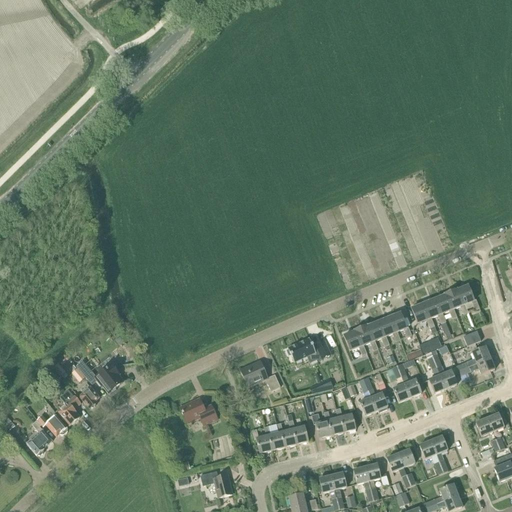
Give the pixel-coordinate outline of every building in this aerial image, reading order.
[(475,312),(479,310),(476,301),(474,302),(468,287),(456,292),(462,307),(465,306),(471,303),(475,312)] [(451,311),(453,311),(460,308),(463,316),(466,315),(468,314),(465,306),(462,307),(456,292),(445,296),(451,311)] [(452,321),(455,320),(457,319),(453,311),(451,311),(445,296),(434,301),(440,316),(442,315),(449,312),(452,321)] [(440,316),(434,301),(423,305),(429,320),(431,319),(438,317),(441,325),(443,324),(446,323),(442,315),(440,316)] [(423,305),(411,310),(417,325),(427,321),(430,330),(432,335),(435,335),(437,334),(435,328),(431,319),(429,320),(423,305)] [(407,339),(412,337),(408,329),(406,330),(400,315),(388,319),(395,335),(398,333),(404,331),(407,339)] [(386,338),(393,335),(396,344),(398,343),(401,342),(398,333),(395,335),(388,319),(377,324),(383,339),(386,338)] [(385,348),(387,347),(390,346),(386,338),(383,339),(377,324),(366,328),(372,344),(375,342),(382,340),(385,348)] [(373,352),(376,352),(378,350),(375,342),(372,344),(366,328),(355,333),(361,348),(364,347),(370,344),(373,352)] [(362,357),(364,356),(367,355),(364,347),(361,348),(355,333),(344,337),(350,353),(359,349),(362,357)] [(477,333),(463,339),(467,349),(481,343),(477,333)] [(288,352),(287,353),(289,358),(291,357),(294,364),(308,358),(311,364),(318,361),(318,363),(331,357),(325,344),(313,349),(309,341),(288,350),(288,352)] [(428,344),(420,348),(423,356),(431,353),(428,344)] [(474,361),(467,363),(469,368),(490,360),(485,349),(471,355),(474,361)] [(420,351),(407,356),(409,362),(422,357),(420,351)] [(427,357),(428,360),(435,379),(429,381),(434,395),(445,391),(432,358),(431,355),(427,357)] [(445,375),(437,356),(432,358),(445,391),(457,386),(451,372),(445,375)] [(387,360),(389,365),(395,363),(393,357),(387,360)] [(69,361),(67,359),(60,365),(63,367),(69,361)] [(490,360),(470,368),(471,373),(478,370),(481,377),(495,371),(490,360)] [(413,361),(402,366),(405,371),(416,366),(413,361)] [(265,381),(270,393),(279,389),(274,377),(268,380),(260,363),(240,372),(248,389),(265,381)] [(467,363),(456,368),(458,373),(469,368),(467,363)] [(81,375),(82,373),(86,371),(87,369),(83,364),(77,370),(81,375)] [(66,374),(58,365),(54,369),(55,370),(54,371),(61,378),(62,378),(64,381),(68,377),(65,374),(66,374)] [(402,366),(397,368),(404,386),(410,400),(421,395),(415,381),(410,384),(405,371),(402,366)] [(81,374),(82,375),(85,379),(92,387),(97,383),(101,388),(103,387),(109,395),(110,394),(111,395),(116,391),(115,390),(123,384),(118,377),(119,376),(112,367),(96,379),(87,369),(81,374)] [(392,370),(386,373),(387,373),(391,384),(392,383),(397,381),(400,388),(393,390),(399,404),(410,400),(404,386),(397,368),(392,370)] [(470,368),(458,373),(459,376),(460,378),(467,375),(471,373),(470,368)] [(71,375),(79,384),(85,379),(77,370),(71,375)] [(58,376),(54,372),(48,378),(52,382),(58,376)] [(467,375),(460,378),(463,385),(470,383),(467,375)] [(375,397),(368,379),(363,381),(370,399),(376,413),(381,412),(381,413),(387,411),(386,409),(387,409),(382,395),(375,397)] [(330,381),(318,387),(321,393),(334,390),(330,381)] [(370,399),(363,381),(358,382),(366,401),(359,404),(365,418),(376,413),(370,399)] [(380,394),(386,391),(382,382),(376,385),(380,394)] [(84,395),(79,399),(89,411),(91,409),(93,410),(95,408),(95,406),(97,405),(95,403),(99,400),(90,389),(87,386),(80,391),(84,395)] [(347,389),(351,398),(357,396),(353,386),(347,389)] [(60,400),(66,406),(57,414),(69,428),(80,419),(74,412),(80,406),(68,392),(60,400)] [(32,405),(26,399),(21,404),(26,410),(32,405)] [(199,401),(180,410),(187,425),(200,419),(204,426),(217,420),(211,407),(204,410),(199,401)] [(314,414),(311,405),(306,406),(308,415),(314,414)] [(339,419),(343,434),(356,431),(352,416),(342,419),(340,410),(335,411),(337,420),(339,419)] [(328,413),(323,415),(325,423),(327,423),(331,438),(343,434),(339,419),(337,420),(330,422),(328,413)] [(487,420),(493,434),(504,429),(498,415),(487,420)] [(47,426),(58,438),(60,436),(64,437),(67,434),(68,430),(68,429),(57,416),(48,424),(42,417),(38,421),(44,428),(47,426)] [(327,423),(325,423),(320,424),(318,416),(311,418),(313,427),(315,426),(319,441),(331,438),(327,423)] [(292,417),(289,418),(288,418),(289,423),(288,424),(291,432),(292,431),(296,446),(308,443),(304,428),(295,431),(292,417)] [(1,424),(8,433),(15,427),(7,419),(1,424)] [(476,424),(481,438),(493,434),(487,420),(476,424)] [(44,451),(53,443),(40,428),(41,427),(37,422),(32,426),(39,434),(27,445),(37,458),(38,457),(41,457),(44,455),(44,452),(44,451)] [(281,425),(276,427),(278,435),(280,434),(284,449),(296,446),(292,431),(291,432),(283,434),(281,425)] [(269,428),(265,430),(267,438),(268,437),(272,452),(284,449),(280,434),(278,435),(271,437),(269,428)] [(259,440),(257,431),(252,432),(255,442),(256,441),(260,456),(272,452),(268,437),(267,438),(259,440)] [(444,475),(449,473),(442,454),(447,452),(442,438),(431,443),(444,475)] [(500,440),(496,442),(500,453),(505,451),(500,440)] [(495,455),(500,453),(496,442),(491,444),(495,455)] [(432,458),(434,465),(439,477),(444,475),(431,443),(419,447),(425,461),(432,458)] [(481,455),(482,459),(494,454),(492,450),(481,455)] [(399,455),(404,469),(414,465),(409,451),(399,455)] [(392,474),(399,471),(406,490),(412,488),(407,476),(404,469),(399,455),(387,460),(392,474)] [(511,466),(511,458),(511,455),(494,462),(497,469),(494,470),(499,484),(511,478),(511,468),(511,466)] [(190,471),(189,468),(185,469),(184,465),(176,467),(178,474),(190,471)] [(377,466),(365,469),(371,491),(376,490),(374,482),(380,480),(377,466)] [(365,469),(353,472),(357,486),(363,484),(365,492),(371,491),(365,469)] [(218,479),(217,473),(200,477),(203,488),(215,485),(218,500),(232,496),(227,477),(218,479)] [(416,486),(412,474),(407,476),(412,488),(416,486)] [(342,475),(331,478),(334,492),(336,500),(339,511),(345,510),(342,498),(340,491),(346,489),(342,475)] [(331,478),(319,481),(323,495),(330,493),(331,501),(336,500),(334,492),(331,478)] [(188,480),(177,482),(179,488),(189,486),(188,480)] [(395,497),(402,494),(399,485),(392,487),(395,497)] [(435,501),(424,506),(425,510),(426,510),(436,506),(458,497),(453,486),(440,492),(442,498),(435,501)] [(376,490),(371,491),(374,503),(379,502),(376,490)] [(371,491),(365,492),(368,505),(374,503),(371,491)] [(400,495),(405,507),(410,505),(405,493),(403,494),(400,495)] [(303,495),(288,499),(291,511),(317,506),(316,501),(309,503),(309,504),(306,505),(303,495)] [(400,509),(405,507),(400,495),(396,497),(400,509)] [(346,499),(348,509),(355,507),(353,498),(346,499)] [(454,511),(462,509),(458,498),(436,506),(438,511),(446,508),(447,511),(454,511)]
